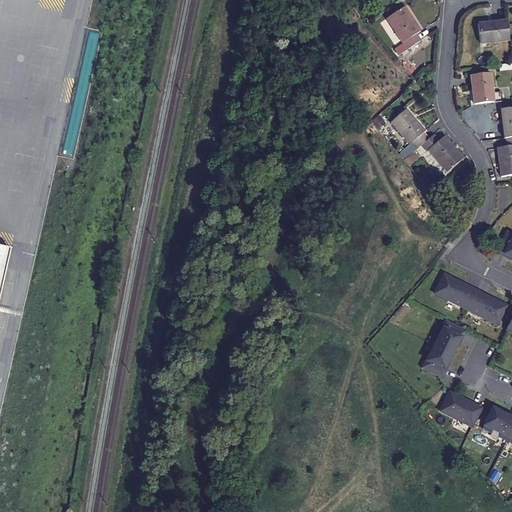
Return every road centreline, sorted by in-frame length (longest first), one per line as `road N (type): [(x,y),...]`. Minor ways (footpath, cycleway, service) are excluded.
road 1 (residential): [(511,283),(473,263),(464,249),(486,184),(479,157),(445,109),(456,0)]
road 2 (unknown): [(74,20),(28,227)]
road 3 (unknown): [(28,227),(0,353)]
